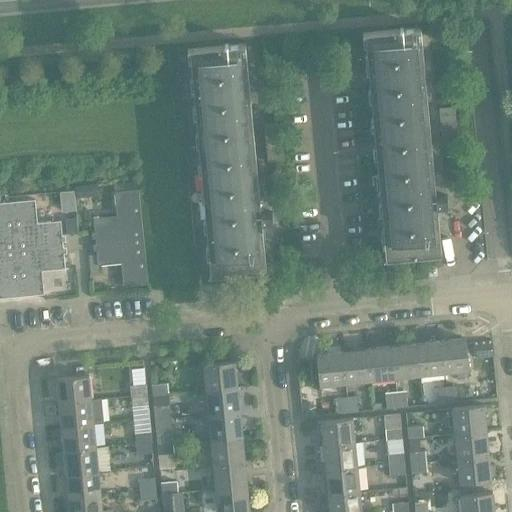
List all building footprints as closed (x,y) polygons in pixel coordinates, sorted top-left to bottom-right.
[(447,195),(436,196),(420,28),(363,33),(384,259),(441,254),(437,205),(448,204),(447,195)] [(188,50),(209,276),(267,271),(262,222),(273,221),(273,212),(261,213),(246,45),(188,50)] [(455,106),(439,108),(442,146),(458,144),(455,106)] [(264,124),(268,162),(284,161),(280,123),(264,124)] [(96,241),(143,237),(139,190),(115,192),(117,215),(93,218),(94,222),(95,231),(96,241)] [(0,298),(44,294),(42,271),(65,269),(61,221),(38,223),(35,200),(0,203),(0,298)] [(77,218),(67,219),(68,234),(79,233),(78,224),(77,218)] [(86,223),(78,224),(79,233),(95,231),(94,222),(86,223)] [(143,237),(96,241),(98,265),(121,263),(123,287),(148,284),(143,237)] [(440,341),(443,373),(469,370),(465,338),(440,341)] [(492,340),(475,342),(476,358),(494,356),(492,340)] [(443,373),(440,341),(415,343),(419,375),(443,373)] [(391,346),(394,378),(419,375),(415,343),(391,346)] [(366,349),(369,381),(394,378),(391,346),(366,349)] [(341,351),(345,383),(369,381),(366,349),(341,351)] [(319,386),(345,383),(341,351),(316,354),(319,386)] [(203,364),(205,389),(237,386),(235,361),(203,364)] [(90,400),(88,376),(56,379),(58,403),(90,400)] [(152,384),(153,395),(169,394),(168,383),(152,384)] [(130,385),(131,396),(146,395),(145,384),(130,385)] [(444,386),(446,402),(458,401),(456,385),(444,386)] [(205,389),(208,414),(239,411),(237,386),(205,389)] [(435,387),(436,403),(446,402),(444,386),(435,387)] [(395,391),(397,407),(408,406),(406,390),(395,391)] [(385,392),(387,408),(397,407),(395,391),(385,392)] [(170,404),(169,394),(153,395),(154,405),(170,404)] [(131,396),(133,420),(149,418),(146,395),(131,396)] [(347,396),(349,412),(358,410),(357,395),(347,396)] [(337,413),(349,412),(347,396),(336,397),(337,413)] [(90,400),(58,403),(61,427),(92,424),(90,400)] [(308,403),(301,403),(302,417),(316,416),(316,409),(308,403)] [(455,434),(487,431),(484,406),(452,409),(455,434)] [(210,439),(211,439),(242,436),(239,411),(208,414),(210,439)] [(406,413),(408,438),(424,436),(423,426),(419,426),(418,412),(406,413)] [(155,423),(157,444),(173,443),(171,421),(171,416),(155,418),(156,423),(155,423)] [(149,418),(133,420),(136,444),(151,442),(149,418)] [(323,447),(355,443),(352,418),(320,421),(323,447)] [(92,424),(61,427),(63,451),(95,448),(92,424)] [(386,440),(402,438),(401,427),(385,429),(386,440)] [(487,431),(455,434),(457,458),(489,455),(487,431)] [(242,436),(211,439),(210,439),(212,464),(244,460),(242,436)] [(151,442),(136,444),(137,454),(152,453),(151,442)] [(175,453),(173,443),(157,444),(158,455),(175,453)] [(325,472),(357,468),(355,443),(323,447),(325,472)] [(95,448),(63,451),(65,475),(97,472),(95,448)] [(409,452),(410,463),(426,461),(426,450),(409,452)] [(387,454),(388,466),(405,464),(404,452),(387,454)] [(489,455),(457,458),(459,483),(491,480),(489,455)] [(212,464),(214,488),(247,485),(244,460),(212,464)] [(410,463),(411,473),(427,472),(426,461),(410,463)] [(388,466),(390,476),(405,474),(405,464),(388,466)] [(357,468),(325,472),(328,496),(360,493),(357,468)] [(97,472),(65,475),(67,499),(100,495),(97,472)] [(140,490),(156,488),(155,478),(139,479),(140,490)] [(161,482),(162,493),(178,492),(177,481),(161,482)] [(237,511),(249,511),(247,485),(214,488),(216,511),(237,511)] [(156,488),(140,490),(141,500),(157,499),(156,488)] [(462,511),(495,511),(493,491),(461,494),(462,511)] [(179,502),(178,492),(162,493),(163,504),(179,502)] [(361,511),(360,493),(328,496),(329,511),(361,511)] [(100,495),(67,499),(68,511),(111,511),(111,510),(101,511),(100,495)] [(392,511),(409,511),(408,502),(392,503),(392,511)]
